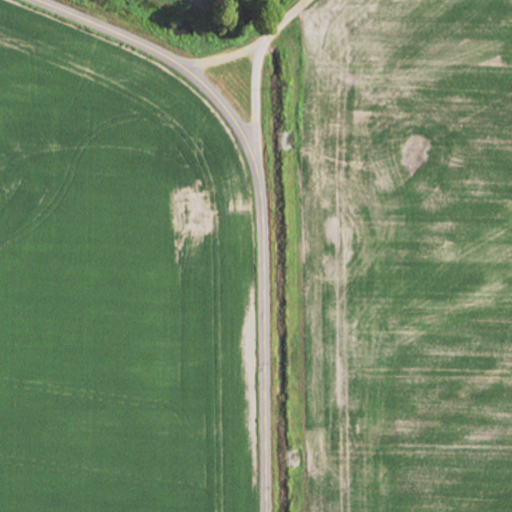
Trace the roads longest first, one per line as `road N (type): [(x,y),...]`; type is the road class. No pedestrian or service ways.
road 1 (tertiary): [(267,511),(264,204),(250,148),(188,70),(42,0)]
road 2 (residential): [(262,189),(262,65),(277,31),(311,0)]
